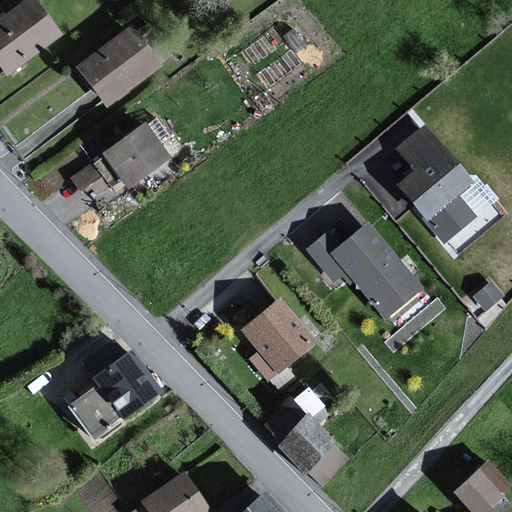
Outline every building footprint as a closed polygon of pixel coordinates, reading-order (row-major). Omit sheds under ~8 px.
[(57,34),(32,0),(31,0),(0,22),(0,65),(5,73),(57,34)] [(157,64),(131,29),(79,68),(105,103),(157,64)] [(166,156),(143,125),(104,154),(127,185),(166,156)] [(470,184),(425,127),(397,149),(415,171),(399,184),(444,241),(474,217),(456,195),(470,184)] [(102,152),(68,170),(77,187),(91,179),(95,188),(115,177),(102,152)] [(418,288),(367,227),(341,248),(329,233),(308,250),(334,280),(346,270),(385,316),(418,288)] [(501,299),(491,285),(472,298),(483,313),(501,299)] [(313,342),(279,301),(244,329),(279,371),(313,342)] [(131,352),(94,379),(98,385),(122,418),(159,391),(131,352)] [(93,439),(122,418),(98,385),(69,407),(93,439)] [(333,442),(306,416),(278,446),(305,472),(333,442)] [(487,511),(511,487),(511,484),(488,460),(454,494),(472,511),(487,511)] [(205,511),(209,510),(183,475),(143,503),(149,511),(205,511)] [(279,511),(264,495),(245,511),(279,511)] [(146,511),(137,501),(126,510),(127,511),(146,511)]
